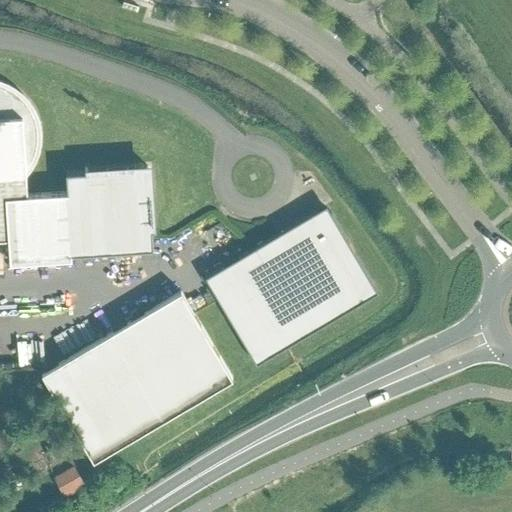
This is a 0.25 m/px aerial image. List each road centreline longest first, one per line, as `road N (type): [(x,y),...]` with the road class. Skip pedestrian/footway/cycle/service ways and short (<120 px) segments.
road 1 (primary): [(488,311),(256,432),(127,511)]
road 2 (primary): [(509,270),(367,85),(308,35),(236,0)]
road 3 (primary): [(152,511),(264,446),(435,371),(506,351)]
